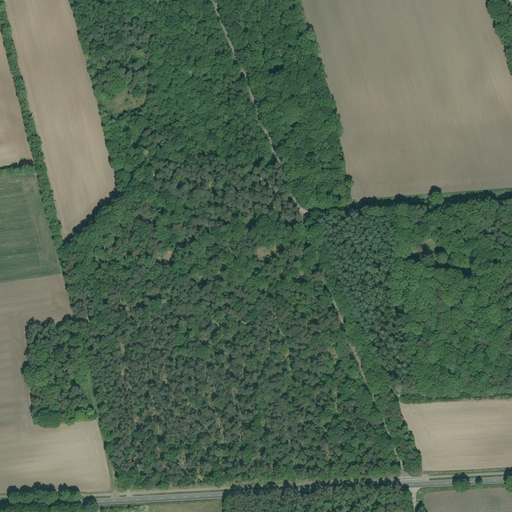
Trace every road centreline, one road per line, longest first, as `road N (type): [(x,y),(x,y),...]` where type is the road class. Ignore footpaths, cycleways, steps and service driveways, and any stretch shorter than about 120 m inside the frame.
road 1 (tertiary): [(0,506),(408,485)]
road 2 (unclassified): [(297,212),(408,485)]
road 3 (unclassified): [(213,0),(297,212)]
road 4 (unclassified): [(511,200),(297,212)]
